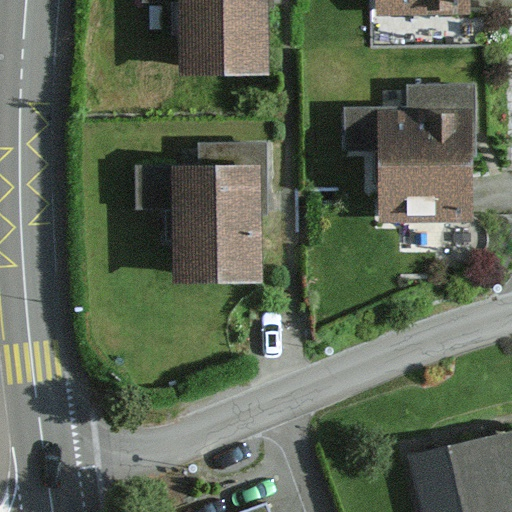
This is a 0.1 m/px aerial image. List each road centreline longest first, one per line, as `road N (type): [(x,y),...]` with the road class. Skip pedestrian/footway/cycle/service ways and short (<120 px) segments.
road 1 (residential): [(511,319),(188,440),(48,476)]
road 2 (tertiary): [(48,476),(23,257),(28,0)]
